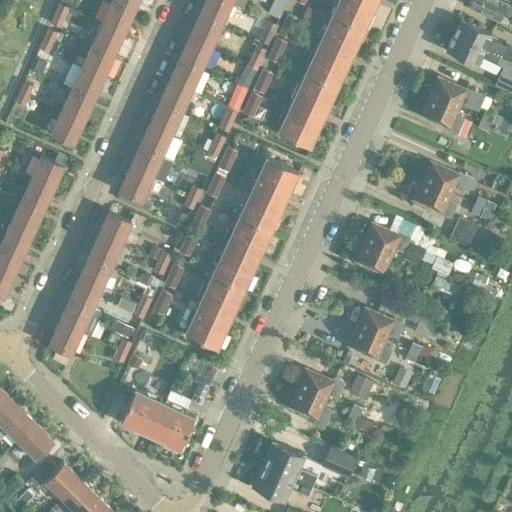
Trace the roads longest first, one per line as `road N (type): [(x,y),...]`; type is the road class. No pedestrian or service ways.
road 1 (residential): [(421,0),(184,511)]
road 2 (residential): [(180,0),(13,360)]
road 3 (residential): [(172,511),(13,360)]
